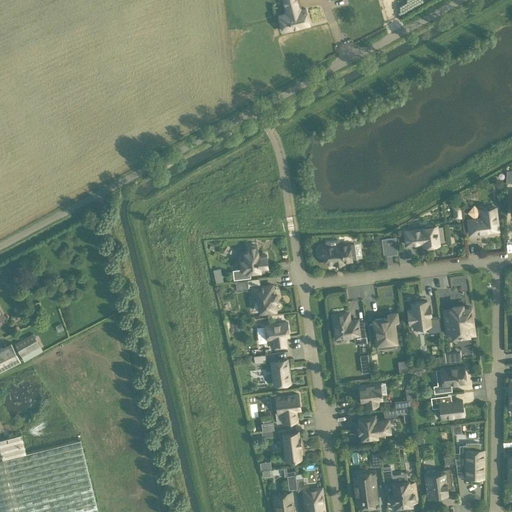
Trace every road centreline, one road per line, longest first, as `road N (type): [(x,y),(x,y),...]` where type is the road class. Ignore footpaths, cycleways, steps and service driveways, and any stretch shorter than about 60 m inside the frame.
road 1 (unclassified): [(99,193),(457,0)]
road 2 (residential): [(496,263),(494,511)]
road 3 (residential): [(301,287),(337,511)]
road 4 (residential): [(301,287),(496,263)]
